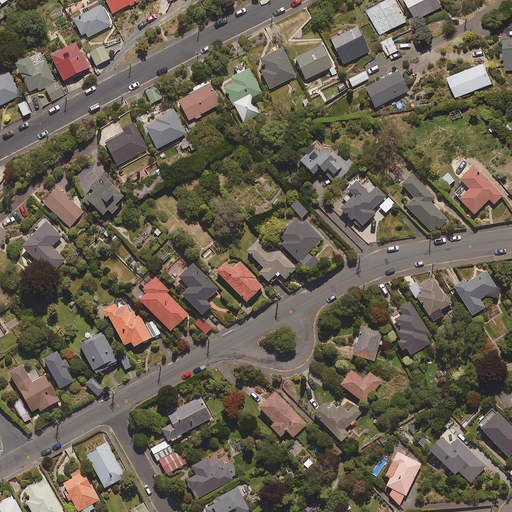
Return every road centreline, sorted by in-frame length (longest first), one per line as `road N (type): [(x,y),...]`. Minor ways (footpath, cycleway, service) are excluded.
road 1 (tertiary): [(511,242),(373,265),(108,407)]
road 2 (residential): [(283,0),(0,148)]
